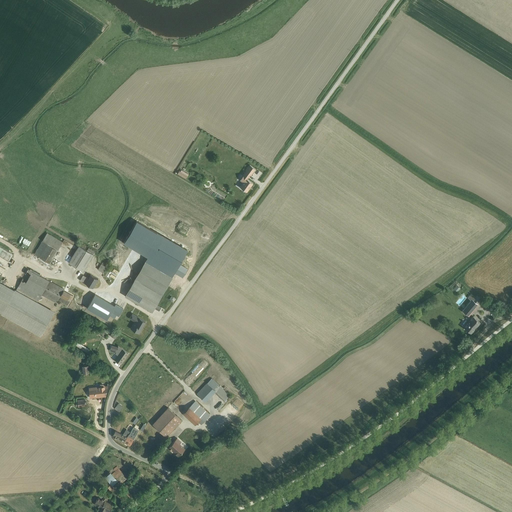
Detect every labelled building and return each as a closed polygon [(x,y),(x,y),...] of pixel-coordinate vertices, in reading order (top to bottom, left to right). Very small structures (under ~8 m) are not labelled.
[(245,171),(250,175),(250,174),(251,175),(256,169),(249,164),(245,171)] [(186,179),(188,174),(180,169),(177,174),(186,179)] [(243,182),(240,187),(247,192),(253,183),(247,179),(248,177),(244,174),(240,180),(243,182)] [(34,254),(50,263),(63,242),(47,233),(34,254)] [(19,247),(24,251),(29,246),(24,242),(19,247)] [(0,275),(1,276),(5,268),(0,265),(0,252),(12,253),(9,252),(11,252),(0,246),(0,275)] [(79,246),(69,263),(83,271),(94,255),(93,254),(95,252),(89,248),(87,250),(79,246)] [(152,311),(171,278),(145,262),(126,295),(152,311)] [(107,268),(101,264),(98,269),(104,273),(107,268)] [(21,281),(16,290),(37,302),(42,295),(56,303),(58,300),(67,305),(73,296),(64,291),(64,289),(28,269),(25,274),(29,276),(25,283),(21,281)] [(83,275),(80,280),(85,283),(85,284),(89,286),(93,288),(98,279),(91,274),(88,278),(83,275)] [(0,282),(0,312),(41,335),(54,313),(0,282)] [(468,298),(471,300),(462,311),(469,317),(483,299),(477,295),(476,297),(471,293),(468,298)] [(130,328),(139,333),(142,329),(141,328),(143,325),(146,321),(132,313),(129,318),(134,321),(130,328)] [(472,315),(464,329),(473,334),(481,320),(472,315)] [(118,355),(115,360),(121,364),(128,353),(123,349),(118,345),(118,347),(112,345),(110,351),(116,353),(116,354),(118,355)] [(212,378),(197,393),(206,402),(215,392),(225,402),(228,400),(227,398),(230,395),(212,378)] [(89,387),(90,398),(106,397),(108,385),(104,385),(103,384),(100,384),(98,386),(89,387)] [(210,415),(196,401),(183,413),(195,425),(198,422),(201,424),(210,415)] [(153,424),(166,436),(182,420),(168,408),(153,424)] [(131,432),(124,442),(129,445),(133,438),(132,437),(134,435),(135,435),(140,425),(138,423),(136,426),(135,425),(131,432)] [(116,431),(113,436),(124,442),(131,432),(126,429),(123,434),(116,431)] [(177,438),(168,448),(171,451),(172,449),(175,451),(174,452),(179,456),(185,448),(180,443),(181,441),(177,438)] [(118,468),(107,478),(115,487),(126,477),(118,468)] [(94,505),(100,508),(98,511),(110,511),(113,505),(98,498),(94,505)]
